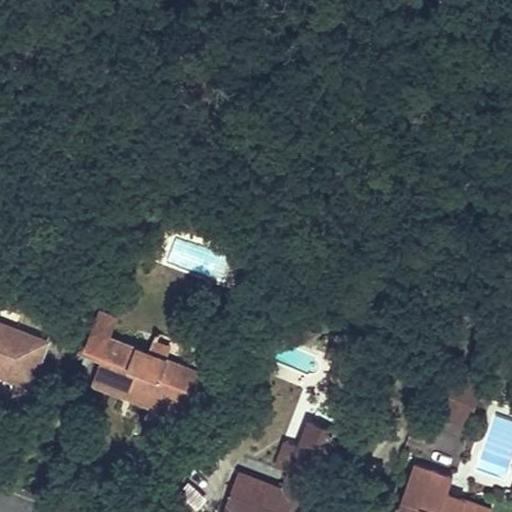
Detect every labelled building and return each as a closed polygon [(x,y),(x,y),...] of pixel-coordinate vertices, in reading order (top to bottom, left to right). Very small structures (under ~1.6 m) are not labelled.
[(56,355),(0,330),(0,380),(40,398),(56,355)] [(128,353),(111,397),(149,413),(153,404),(190,420),(204,384),(128,353)] [(476,378),(474,383),(502,395),(505,389),(476,378)] [(502,395),(474,383),(471,389),(500,400),(502,395)] [(500,400),(471,389),(455,428),(484,441),(500,400)] [(243,511),(321,511),(347,447),(319,437),(292,504),(253,489),(243,511)] [(424,478),(410,511),(456,511),(464,494),(424,478)]
